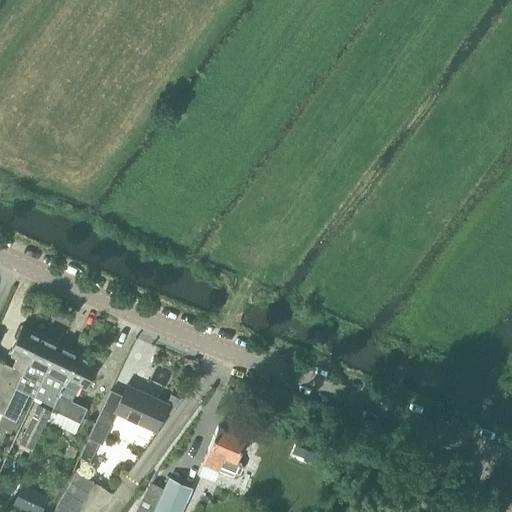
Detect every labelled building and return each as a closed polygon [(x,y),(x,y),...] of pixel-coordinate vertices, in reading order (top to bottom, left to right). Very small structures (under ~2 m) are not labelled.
[(41,333),(21,324),(9,349),(18,353),(12,366),(0,359),(0,410),(3,412),(3,410),(3,411),(20,377),(37,343),(41,333)] [(20,377),(3,411),(0,417),(0,426),(11,431),(29,393),(35,396),(60,343),(42,334),(20,377)] [(79,351),(60,343),(35,396),(53,404),(79,351)] [(98,360),(79,352),(53,404),(54,405),(47,419),(75,432),(80,422),(87,407),(72,399),(79,385),(84,388),(98,360)] [(110,389),(80,455),(89,460),(115,408),(155,428),(167,403),(127,384),(121,394),(110,389)] [(51,410),(37,403),(19,441),(33,448),(51,410)] [(247,435),(218,423),(209,446),(212,448),(206,462),(234,474),(239,472),(243,465),(240,460),(237,458),(247,435)] [(71,444),(66,455),(73,459),(79,448),(71,444)] [(71,479),(90,490),(95,482),(76,471),(71,479)] [(172,475),(155,511),(156,511),(180,511),(193,486),(172,475)] [(14,486),(0,479),(0,496),(8,500),(14,486)] [(90,490),(71,479),(65,489),(84,500),(90,490)] [(40,511),(49,495),(22,483),(13,502),(34,511),(40,511)] [(84,500),(65,489),(60,498),(79,509),(84,500)] [(76,511),(79,509),(60,498),(54,508),(59,511),(76,511)]
